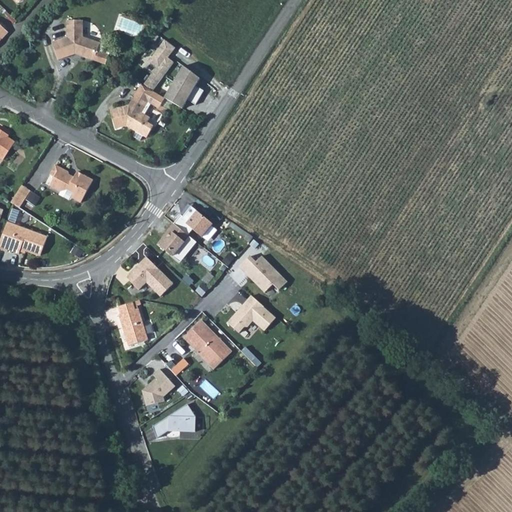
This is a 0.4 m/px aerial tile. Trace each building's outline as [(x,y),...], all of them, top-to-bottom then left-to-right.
[(95,51),(98,42),(83,37),(83,21),(67,21),(66,37),(52,42),(58,60),(76,54),(105,64),(108,56),(95,51)] [(0,40),(8,32),(0,24),(0,40)] [(167,40),(150,62),(159,68),(144,87),(154,93),(176,63),(171,58),(178,48),(167,40)] [(111,47),(98,42),(95,51),(108,56),(111,47)] [(183,67),(165,99),(182,109),(187,101),(195,106),(204,91),(196,87),(200,79),(183,67)] [(142,86),(135,99),(130,107),(109,112),(114,130),(125,128),(134,133),(132,137),(138,141),(141,137),(146,140),(153,128),(147,125),(151,120),(146,117),(153,105),(158,108),(162,106),(166,100),(165,99),(154,93),(144,87),(142,86)] [(0,158),(3,160),(15,141),(8,137),(9,135),(0,129),(0,158)] [(50,185),(59,190),(67,188),(74,192),(71,197),(81,202),(94,180),(78,171),(74,177),(73,179),(68,177),(69,175),(68,171),(56,164),(50,175),(55,177),(50,185)] [(21,185),(10,202),(19,207),(30,191),(21,185)] [(39,199),(30,193),(26,200),(34,205),(39,199)] [(188,204),(173,223),(181,215),(183,217),(191,207),(188,204)] [(181,215),(173,223),(188,235),(193,229),(202,237),(213,224),(191,207),(183,217),(181,215)] [(7,221),(0,240),(0,248),(7,251),(8,249),(19,253),(20,251),(21,249),(26,251),(37,255),(40,255),(47,236),(7,221)] [(188,235),(173,223),(164,236),(167,238),(160,246),(172,256),(179,248),(189,236),(188,235)] [(158,245),(160,246),(167,238),(164,236),(158,245)] [(228,252),(220,262),(228,268),(237,259),(228,252)] [(251,257),(240,267),(246,274),(248,271),(253,276),(250,278),(259,287),(265,293),(273,285),(279,290),(288,282),(262,256),(256,262),(251,257)] [(127,278),(140,290),(147,282),(162,296),(174,283),(146,257),(131,273),(130,274),(131,276),(128,278),(127,278)] [(276,318),(251,296),(227,323),(239,333),(244,327),(248,327),(253,321),(265,331),(276,318)] [(120,307),(118,307),(120,314),(119,315),(119,316),(128,344),(147,338),(138,309),(135,310),(133,303),(120,307)] [(200,321),(184,338),(215,369),(231,352),(200,321)] [(179,375),(190,361),(184,357),(173,370),(179,375)] [(157,379),(142,391),(146,406),(165,401),(164,397),(175,387),(160,370),(154,375),(157,379)] [(189,404),(154,426),(158,438),(170,431),(181,431),(181,430),(185,430),(185,431),(197,432),(198,417),(189,404)]
